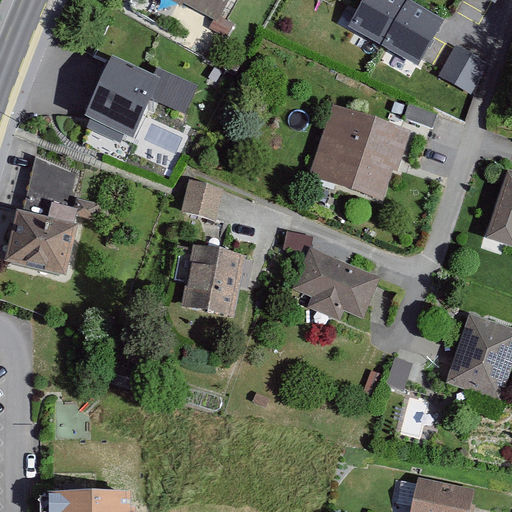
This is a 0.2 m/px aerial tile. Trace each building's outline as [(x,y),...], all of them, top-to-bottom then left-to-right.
[(176,0),(214,20),(209,28),(218,33),(227,38),(234,26),(226,21),(219,18),(229,0),(176,0)] [(443,20),(408,0),(363,0),(348,26),(383,46),(388,49),(417,65),(443,20)] [(471,58),(457,50),(444,72),(442,78),(471,93),(486,65),(471,58)] [(153,74),(111,55),(108,62),(84,115),(89,117),(91,118),(87,127),(89,128),(120,142),(124,133),(135,138),(153,99),(185,113),(198,85),(164,69),(160,77),(153,74)] [(412,131),(332,104),(308,176),(318,179),(381,200),(391,168),(398,171),(412,131)] [(438,114),(409,105),(404,119),(433,129),(435,122),(438,114)] [(5,260),(65,275),(78,225),(73,224),(76,215),(77,208),(74,207),(72,207),(73,197),(71,191),(75,174),(35,157),(24,211),(18,209),(17,211),(5,260)] [(511,173),(509,173),(486,237),(511,245),(511,173)] [(223,189),(189,180),(188,182),(181,212),(190,214),(215,221),(219,206),(223,190),(223,189)] [(76,199),(74,207),(77,208),(76,215),(95,220),(99,205),(76,199)] [(314,236),(286,232),(284,246),(309,251),(311,251),(312,244),(314,236)] [(245,260),(245,257),(204,249),(193,246),(193,250),(179,247),(177,257),(173,279),(185,281),(189,282),(184,305),(232,314),(238,286),(248,288),(253,262),(245,260)] [(379,280),(309,251),(294,288),(303,292),(313,296),(308,307),(310,308),(331,317),(338,320),(344,307),(364,315),(368,305),(375,289),(379,280)] [(511,364),(511,328),(469,315),(448,383),(501,400),(508,379),(511,364)] [(402,360),(396,358),(387,385),(404,390),(413,364),(402,360)] [(383,375),(372,371),(364,395),(374,398),(383,375)] [(269,399),(257,393),(253,402),(265,407),(269,399)] [(469,511),(471,503),(474,489),(418,477),(417,484),(410,511),(469,511)] [(96,492),(51,492),(50,511),(129,511),(130,492),(96,492)]
